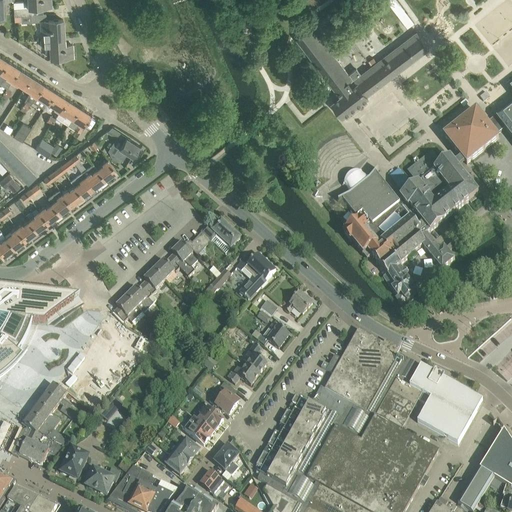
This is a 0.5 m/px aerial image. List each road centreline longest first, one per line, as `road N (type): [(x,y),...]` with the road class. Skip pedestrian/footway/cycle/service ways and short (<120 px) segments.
road 1 (residential): [(0,270),(17,275),(176,154)]
road 2 (residential): [(337,298),(176,154)]
road 3 (residential): [(511,403),(476,374),(351,311)]
road 4 (residential): [(240,421),(260,438),(351,311)]
road 5 (residential): [(337,298),(240,421)]
road 6 (residential): [(0,38),(71,86),(98,89),(113,79)]
